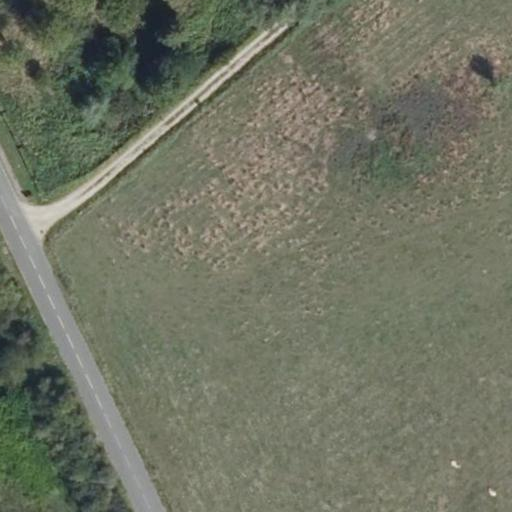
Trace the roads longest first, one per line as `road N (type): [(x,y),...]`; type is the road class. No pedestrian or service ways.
road 1 (track): [(26,235),(82,200),(314,0)]
road 2 (secondary): [(153,511),(0,181)]
